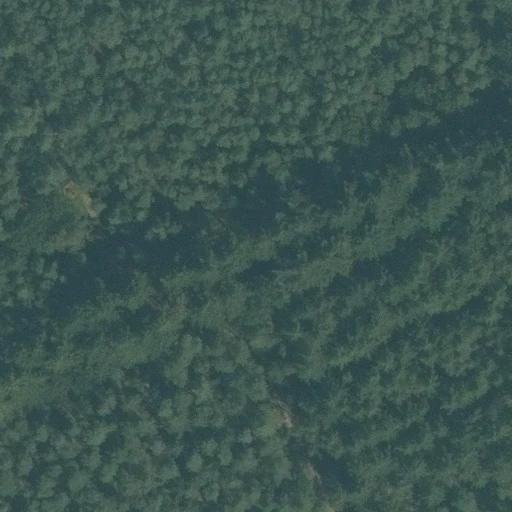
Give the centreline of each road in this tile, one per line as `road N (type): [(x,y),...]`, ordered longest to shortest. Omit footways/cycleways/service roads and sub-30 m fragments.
road 1 (unknown): [(336,511),(249,320),(194,303),(113,303),(0,18)]
road 2 (track): [(0,352),(511,128)]
